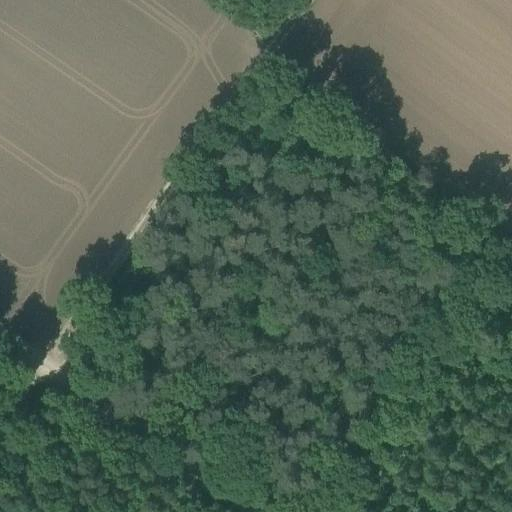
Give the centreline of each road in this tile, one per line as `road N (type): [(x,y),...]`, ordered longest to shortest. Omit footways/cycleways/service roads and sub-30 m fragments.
road 1 (track): [(43,351),(308,0)]
road 2 (track): [(43,351),(272,511)]
